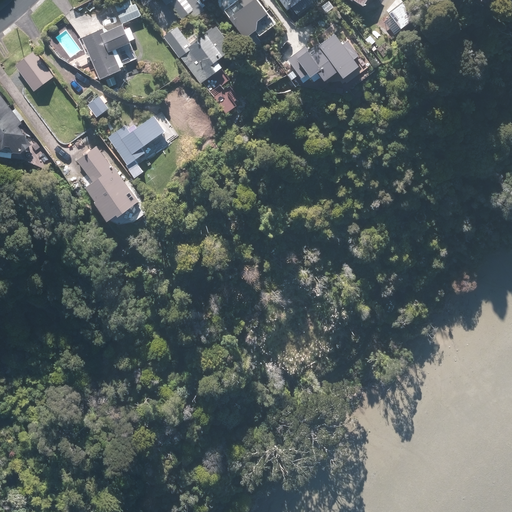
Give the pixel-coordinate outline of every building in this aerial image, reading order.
[(206,10),(197,0),(165,0),(169,4),(172,2),(184,18),(193,11),(198,17),(206,10)] [(243,0),(248,6),(234,17),(248,37),(259,29),(263,34),(278,23),(261,0),(243,0)] [(282,0),(290,10),(303,0),(282,0)] [(137,4),(119,12),(124,23),(141,15),(137,4)] [(106,29),(84,38),(102,78),(124,69),(115,50),(134,42),(126,25),(108,33),(106,29)] [(182,56),(202,83),(224,67),(219,61),(236,49),(219,26),(192,45),(179,26),(165,36),(181,58),(182,56)] [(287,58),(302,77),(308,72),(311,76),(319,70),(325,78),(339,66),(344,72),(358,62),(353,55),(358,51),(348,38),(342,42),(334,31),(321,40),(320,39),(308,48),(305,44),(287,58)] [(54,76),(35,51),(17,66),(36,90),(54,76)] [(193,87),(179,97),(192,116),(206,106),(193,87)] [(19,120),(0,94),(0,144),(6,140),(16,153),(31,142),(16,123),(19,120)] [(166,130),(155,116),(138,128),(136,125),(130,129),(127,125),(111,136),(130,163),(128,165),(137,176),(144,171),(136,160),(146,153),(142,147),(166,130)] [(141,201),(98,146),(80,161),(95,180),(88,186),(114,219),(122,213),(124,215),(141,201)]
